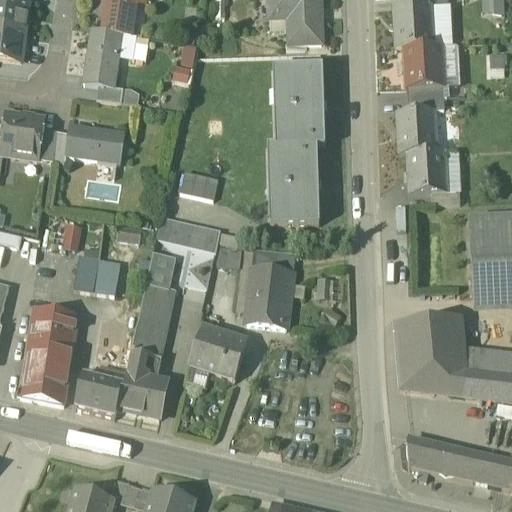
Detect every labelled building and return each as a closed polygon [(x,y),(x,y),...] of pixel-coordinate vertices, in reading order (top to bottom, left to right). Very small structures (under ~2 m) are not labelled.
[(0,0),(0,32),(20,35),(22,22),(26,23),(28,4),(2,0),(0,0)] [(104,15),(101,38),(119,40),(131,42),(136,0),(107,0),(105,15),(104,15)] [(288,19),(289,51),(321,50),(318,0),(267,0),(269,20),(288,19)] [(411,0),(410,0),(411,12),(429,11),(439,11),(438,0),(411,0)] [(395,54),(404,54),(431,52),(429,11),(411,12),(393,13),(395,54)] [(18,48),(20,35),(0,32),(0,65),(20,68),(23,48),(18,48)] [(111,94),(119,40),(101,38),(93,36),(88,67),(86,67),(82,91),(97,93),(111,95),(111,94)] [(440,52),(431,52),(404,54),(406,95),(442,93),(440,52)] [(267,153),(270,233),(319,230),(316,153),(325,153),(321,72),(273,74),(276,153),(267,153)] [(95,107),(120,111),(123,96),(111,94),(111,95),(97,93),(95,107)] [(406,95),(406,107),(442,105),(442,93),(406,95)] [(443,118),(442,105),(406,107),(407,119),(433,117),(433,118),(443,118)] [(399,161),(407,160),(435,159),(433,118),(433,117),(407,119),(396,120),(399,161)] [(0,160),(2,161),(36,166),(41,137),(42,125),(6,120),(1,155),(0,160)] [(65,162),(118,170),(122,143),(92,139),(92,136),(68,132),(67,140),(64,161),(65,162)] [(36,166),(52,168),(56,139),(41,137),(36,166)] [(52,168),(64,170),(65,162),(64,161),(67,140),(56,139),(52,168)] [(443,158),(435,159),(407,160),(409,202),(434,200),(445,200),(443,158)] [(180,198),(213,206),(218,185),(185,177),(180,198)] [(434,200),(435,212),(461,211),(460,199),(445,200),(434,200)] [(511,223),(467,226),(471,303),(511,300),(511,223)] [(156,247),(214,261),(220,238),(161,225),(156,247)] [(79,255),(80,231),(65,230),(64,255),(79,255)] [(213,272),(225,275),(231,253),(219,250),(216,261),(213,272)] [(83,266),(97,268),(98,258),(84,256),(83,266)] [(281,278),(293,280),(295,263),(254,258),(252,275),(281,278)] [(152,260),(146,291),(166,295),(173,265),(152,260)] [(74,295),(92,298),(97,268),(83,266),(78,265),(74,295)] [(113,270),(97,268),(92,298),(108,301),(113,270)] [(252,275),(249,303),(277,306),(281,278),(252,275)] [(293,280),(281,278),(277,306),(249,303),(245,328),(286,334),(293,280)] [(0,324),(8,293),(0,291),(0,324)] [(169,296),(166,295),(146,291),(136,332),(159,337),(169,296)] [(511,300),(471,303),(472,322),(511,319),(511,300)] [(34,316),(28,354),(71,363),(77,323),(34,316)] [(401,396),(462,403),(464,379),(466,380),(464,355),(461,324),(395,330),(401,396)] [(131,356),(154,361),(159,337),(136,332),(131,356)] [(187,371),(233,386),(245,350),(197,334),(187,371)] [(64,407),(71,363),(28,354),(21,401),(64,407)] [(511,360),(464,355),(466,380),(511,384),(511,360)] [(118,414),(158,423),(166,386),(156,384),(161,362),(154,361),(131,356),(118,414)] [(462,403),(511,408),(511,384),(466,380),(464,379),(462,403)] [(74,414),(114,423),(116,413),(122,389),(82,380),(74,414)] [(408,474),(510,497),(511,487),(511,473),(412,450),(408,474)] [(110,507),(123,510),(128,491),(129,489),(116,485),(110,506),(111,506),(110,507)] [(123,510),(127,511),(146,511),(151,498),(128,491),(123,510)] [(69,511),(109,511),(110,507),(111,506),(110,506),(74,496),(69,511)] [(193,511),(195,509),(193,509),(178,505),(178,504),(168,501),(168,502),(153,497),(151,496),(151,498),(146,511),(193,511)]
